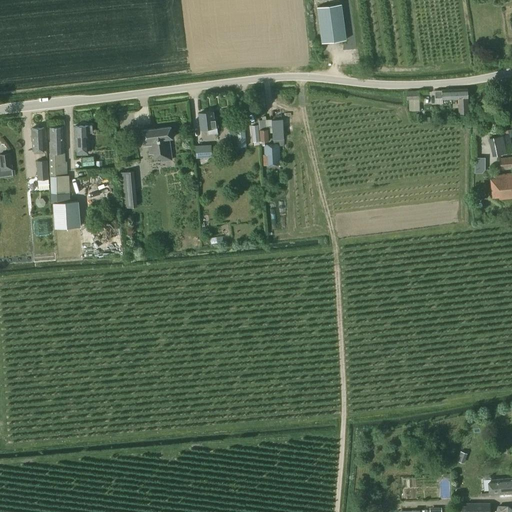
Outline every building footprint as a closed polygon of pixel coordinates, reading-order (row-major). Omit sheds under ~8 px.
[(341,4),(317,7),(322,43),(346,39),(341,4)] [(442,90),(434,90),(435,104),(442,103),(442,99),(458,99),(458,113),(468,113),(468,89),(442,90)] [(406,91),(407,100),(419,99),(419,91),(406,91)] [(273,114),(270,114),(266,115),(266,116),(261,116),(261,120),(259,120),(259,125),(251,126),(252,136),(252,142),(259,142),(259,146),(264,146),(264,147),(263,147),(264,149),(264,155),(263,155),(262,155),(264,166),(280,165),(279,145),(284,145),(284,139),(283,139),(282,119),(281,119),(281,110),(273,111),(273,114)] [(199,113),(201,129),(207,128),(208,134),(217,133),(216,118),(213,119),(212,111),(199,113)] [(75,151),(76,151),(76,154),(88,154),(88,150),(89,150),(88,133),(92,133),(92,125),(88,126),(75,126),(75,151)] [(50,142),(50,153),(51,193),(69,192),(68,175),(67,175),(66,161),(65,162),(64,152),(64,141),(63,141),(62,127),(50,128),(51,142),(50,142)] [(142,131),(143,141),(148,141),(150,153),(154,153),(155,158),(161,158),(162,161),(171,159),(168,138),(172,138),(170,127),(142,131)] [(44,128),(32,128),(33,150),(34,150),(34,153),(44,152),(44,150),(45,150),(44,128)] [(493,155),(493,156),(507,153),(507,154),(511,152),(511,144),(510,133),(509,133),(508,130),(504,130),(503,134),(489,138),(492,155),(493,155)] [(236,135),(237,147),(246,146),(245,134),(236,135)] [(195,146),(196,157),(211,157),(210,145),(195,146)] [(0,153),(0,164),(1,171),(13,169),(10,152),(0,153)] [(93,156),(82,158),(83,166),(94,165),(93,156)] [(474,156),(473,172),(484,172),(484,156),(474,156)] [(511,156),(500,158),(501,169),(511,167),(511,156)] [(47,160),(36,160),(38,180),(39,189),(49,189),(48,179),(47,160)] [(134,170),(119,172),(122,208),(137,207),(134,170)] [(511,173),(497,175),(497,177),(490,178),(492,198),(499,197),(499,199),(511,197),(511,173)] [(78,200),(53,203),(55,228),(80,226),(78,200)] [(460,450),(457,461),(466,463),(469,452),(460,450)] [(511,478),(497,479),(498,492),(499,492),(499,497),(511,495),(511,478)] [(461,511),(490,511),(491,503),(466,503),(466,506),(461,506),(461,511)]
